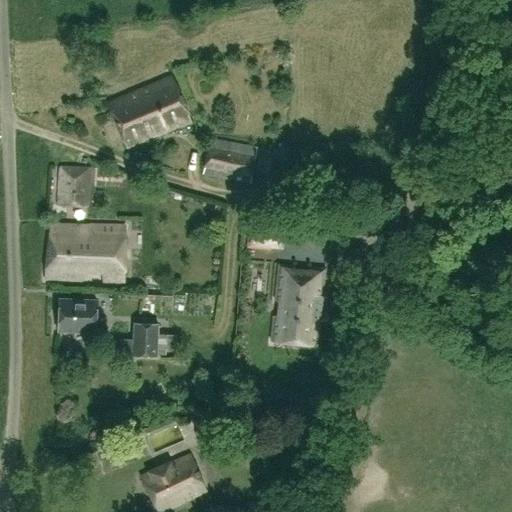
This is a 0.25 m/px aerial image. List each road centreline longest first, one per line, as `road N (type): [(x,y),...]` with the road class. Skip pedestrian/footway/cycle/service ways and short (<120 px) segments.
road 1 (residential): [(0,485),(7,486),(13,408),(14,300),(2,0)]
road 2 (track): [(247,194),(234,230),(221,390)]
